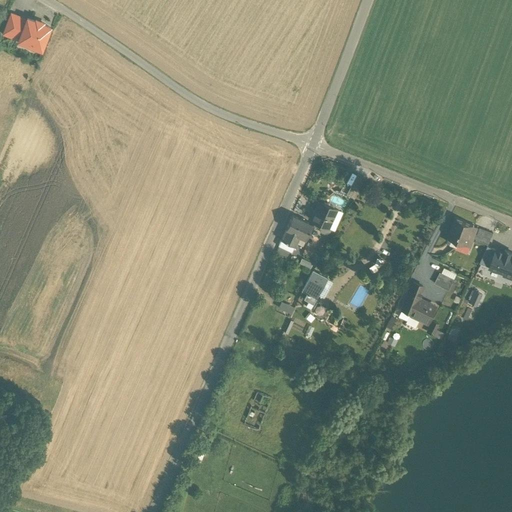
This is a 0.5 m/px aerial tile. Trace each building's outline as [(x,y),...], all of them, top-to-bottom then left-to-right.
[(27,19),(11,13),(3,33),(19,39),(27,19)] [(49,27),(27,18),(27,19),(19,39),(19,40),(41,49),(49,27)] [(365,179),(357,174),(345,194),(354,198),(365,179)] [(336,209),(319,202),(311,220),(328,227),(336,209)] [(312,224),(292,215),(286,229),(300,235),(306,238),(312,224)] [(473,225),(455,219),(447,241),(456,245),(457,241),(470,246),(475,233),(470,232),(473,225)] [(493,232),(480,227),(475,239),(488,244),(493,232)] [(300,235),(286,229),(281,240),(295,247),(300,235)] [(511,256),(511,240),(501,236),(496,249),(495,252),(505,255),(511,257),(511,256)] [(295,247),(281,240),(278,246),(292,253),(295,247)] [(496,249),(487,247),(479,263),(490,266),(491,264),(495,252),(496,249)] [(505,255),(495,252),(491,264),(500,267),(505,255)] [(302,257),(300,263),(311,267),(313,262),(302,257)] [(327,278),(313,270),(301,290),(307,293),(316,298),(327,278)] [(454,279),(440,272),(435,283),(449,290),(454,279)] [(413,282),(402,308),(410,312),(411,312),(417,297),(422,286),(413,282)] [(478,293),(473,291),(468,300),(474,302),(478,293)] [(316,298),(307,293),(304,299),(313,304),(316,298)] [(435,306),(417,297),(411,312),(410,312),(409,314),(428,322),(435,306)] [(484,302),(479,299),(475,308),(481,310),(484,302)] [(282,300),(279,308),(292,313),(295,305),(282,300)] [(433,321),(428,330),(433,333),(438,323),(433,321)] [(447,337),(456,341),(461,328),(452,324),(447,337)] [(286,361),(271,355),(259,385),(274,391),(286,361)] [(271,398),(251,390),(236,426),(256,434),(271,398)]
